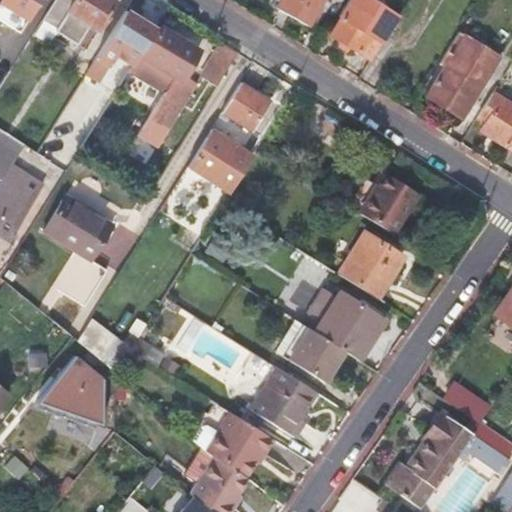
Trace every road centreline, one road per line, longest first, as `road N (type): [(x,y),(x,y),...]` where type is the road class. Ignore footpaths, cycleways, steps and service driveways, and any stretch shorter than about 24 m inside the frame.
road 1 (residential): [(511,197),(190,0)]
road 2 (residential): [(298,511),(511,214)]
